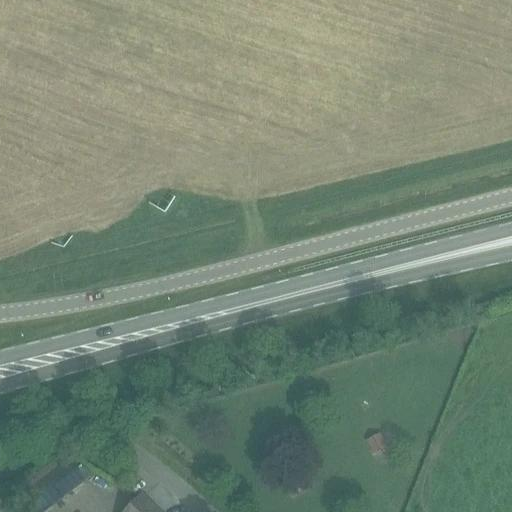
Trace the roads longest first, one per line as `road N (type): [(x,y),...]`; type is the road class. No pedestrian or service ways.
road 1 (primary): [(0,387),(321,297),(511,254)]
road 2 (primary): [(511,231),(0,360)]
road 3 (unclassified): [(511,198),(192,280),(0,315)]
